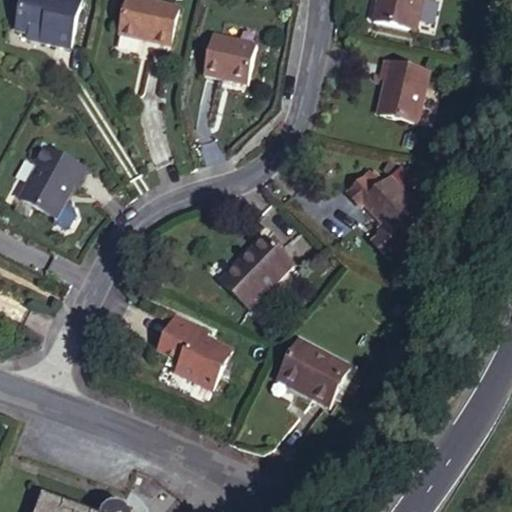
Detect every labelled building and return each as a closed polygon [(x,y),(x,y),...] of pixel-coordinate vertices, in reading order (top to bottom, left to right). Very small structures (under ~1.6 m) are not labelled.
[(24,0),(19,25),(34,28),(47,31),(45,38),(73,44),(83,0),(24,0)] [(182,2),(171,0),(128,0),(121,30),(173,42),(182,2)] [(428,0),(382,0),(380,12),(424,22),(428,0)] [(47,31),(34,28),(32,35),(45,38),(47,31)] [(259,39),(216,29),(207,70),(250,80),(259,39)] [(436,62),(391,52),(387,70),(392,71),(384,106),(424,114),(436,62)] [(91,165),(47,143),(39,158),(42,161),(24,195),(61,214),(79,180),(83,182),(91,165)] [(435,209),(398,171),(370,198),(407,236),(435,209)] [(305,261),(276,234),(233,279),(261,307),(305,261)] [(0,271),(0,287),(28,300),(39,275),(5,260),(0,271)] [(212,327),(183,313),(167,347),(189,358),(183,370),(204,380),(205,378),(220,385),(239,346),(221,337),(219,338),(209,334),(212,327)] [(330,343),(332,337),(313,331),(297,372),(350,392),(363,357),(330,343)] [(365,351),(332,337),(330,343),(363,357),(365,351)] [(86,511),(46,496),(40,511),(126,511),(125,507),(122,506),(118,507),(113,509),(111,511),(110,511),(86,511)]
